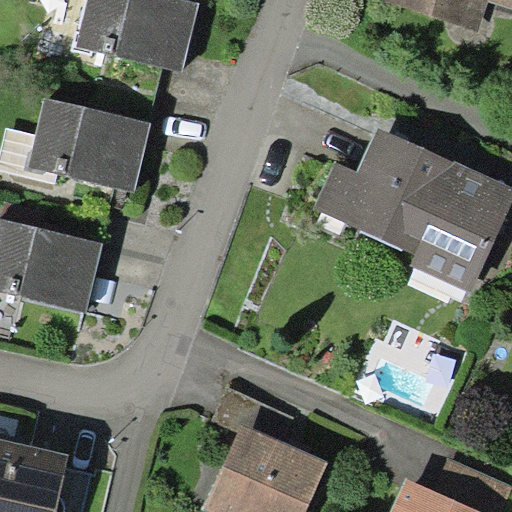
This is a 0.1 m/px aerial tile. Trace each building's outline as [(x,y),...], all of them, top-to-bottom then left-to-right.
[(198,1),(191,0),(72,0),(61,58),(181,82),(198,1)] [(511,0),(376,0),(376,3),(482,35),(490,9),(511,15),(511,0)] [(143,123),(27,101),(12,180),(128,202),(143,123)] [(508,192),(350,125),(307,224),(465,292),(508,192)] [(94,246),(0,226),(0,305),(78,321),(94,246)] [(304,511),(321,471),(226,434),(195,511),(304,511)] [(39,511),(51,458),(0,447),(0,511),(39,511)] [(427,499),(397,485),(383,511),(502,511),(511,493),(511,491),(446,460),(427,499)]
